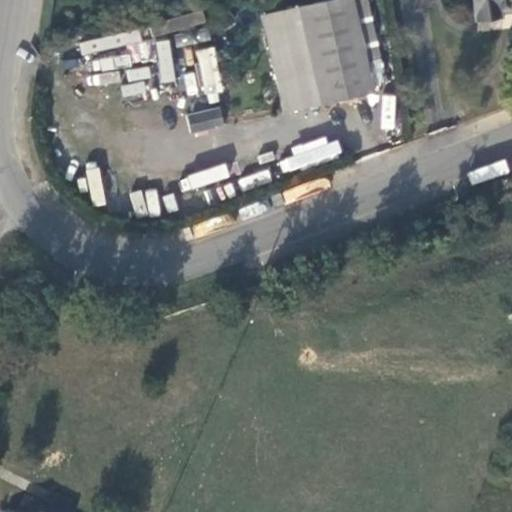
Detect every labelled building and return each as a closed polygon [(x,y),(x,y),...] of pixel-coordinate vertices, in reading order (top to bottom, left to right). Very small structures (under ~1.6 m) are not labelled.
[(326,0),(262,16),(277,79),(312,70),(320,102),(374,89),(372,84),(352,0),(326,0)] [(363,0),(352,0),(372,84),(383,81),(363,0)] [(511,0),(473,0),(476,18),(502,14),(501,8),(511,6),(511,0)] [(197,49),(203,93),(221,90),(215,47),(197,49)] [(285,110),(320,102),(312,70),(277,79),(285,110)] [(191,132),(224,125),(220,107),(187,114),(191,132)] [(69,511),(68,511),(72,502),(57,495),(52,503),(46,500),(43,505),(25,496),(17,511),(10,511),(8,511),(7,511),(69,511)]
